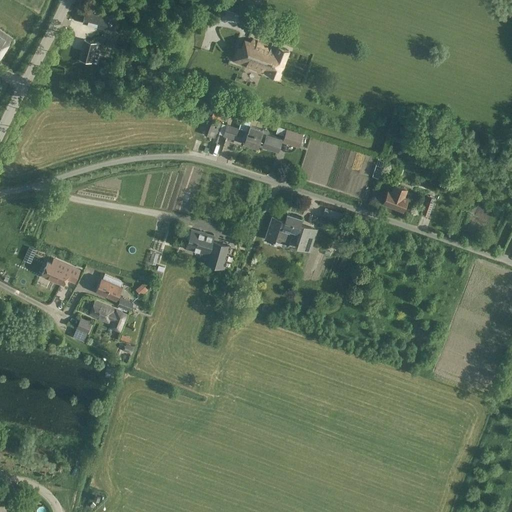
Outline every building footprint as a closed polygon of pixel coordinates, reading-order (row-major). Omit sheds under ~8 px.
[(252,0),(222,0),(220,7),(247,17),(252,0)] [(105,28),(113,31),(116,21),(107,18),(85,12),(82,23),(105,29),(105,28)] [(0,57),(11,40),(0,32),(0,57)] [(232,61),(279,79),(289,51),(278,47),(279,46),(271,43),(270,45),(253,38),(250,41),(244,40),(240,48),(237,48),(232,61)] [(96,44),(84,41),(79,59),(91,63),(96,44)] [(257,147),(259,141),(263,130),(249,125),(251,119),(242,116),(238,129),(226,125),(223,135),(244,142),(243,143),(257,147)] [(203,134),(214,139),(220,122),(209,118),(203,134)] [(282,142),(298,147),(303,134),(286,128),(286,129),(278,126),(275,133),(284,135),(282,142)] [(262,146),(277,150),(281,138),(266,134),(267,131),(263,130),(259,141),(263,143),(262,146)] [(383,203),(402,211),(407,198),(404,197),(407,189),(394,183),(391,191),(388,190),(383,203)] [(421,214),(428,217),(433,203),(432,203),(433,198),(428,197),(427,202),(425,201),(421,214)] [(296,247),(310,252),(317,229),(302,224),(302,226),(299,225),(301,218),(287,214),(284,221),(281,220),(282,219),(272,216),(264,239),(274,242),(275,241),(289,245),(292,235),(295,235),(293,241),(298,242),(296,247)] [(203,263),(224,269),(231,246),(213,240),(214,235),(191,228),(190,231),(188,230),(186,238),(188,239),(185,249),(205,255),(203,263)] [(155,265),(158,254),(152,252),(149,263),(155,265)] [(63,284),(66,278),(74,282),(79,270),(54,259),(51,264),(47,262),(42,274),(63,284)] [(227,309),(241,269),(237,267),(222,307),(227,309)] [(116,300),(121,287),(119,286),(121,281),(103,273),(96,291),(116,300)] [(223,298),(226,289),(217,286),(213,295),(223,298)] [(133,302),(120,297),(117,306),(130,311),(133,302)] [(109,328),(120,332),(127,314),(116,309),(114,313),(112,312),(113,309),(95,301),(89,316),(108,323),(109,320),(112,321),(109,328)] [(91,324),(80,319),(76,329),(73,337),(84,342),(87,333),(91,324)] [(126,344),(125,344),(123,344),(121,349),(123,350),(123,351),(130,354),(133,346),(126,344)] [(104,376),(113,377),(114,369),(106,368),(104,376)]
